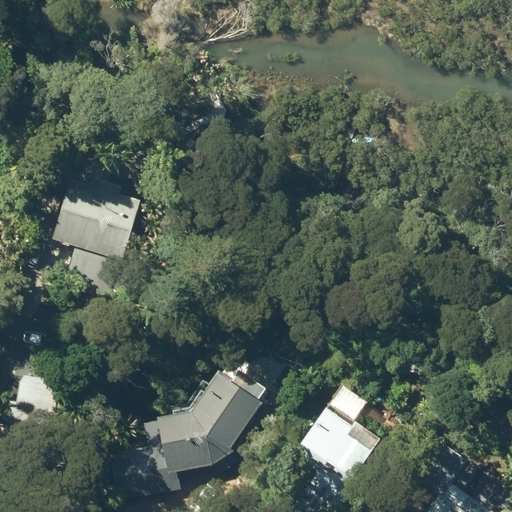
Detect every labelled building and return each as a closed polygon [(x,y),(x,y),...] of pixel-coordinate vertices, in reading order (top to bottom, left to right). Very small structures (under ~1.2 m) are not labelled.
[(64,290),(109,304),(140,198),(119,192),(121,185),(92,176),(90,184),(70,177),(52,238),(76,246),(64,290)] [(404,370),(425,370),(426,345),(404,344),(404,370)] [(267,389),(239,369),(231,380),(219,371),(192,409),(157,416),(158,419),(109,428),(122,500),(181,489),(178,471),(213,465),(232,452),(263,403),(259,400),(267,389)] [(1,438),(60,448),(70,382),(21,375),(17,401),(7,400),(1,438)] [(289,510),(292,511),(335,511),(357,482),(351,478),(381,438),(354,420),(351,424),(327,407),(302,442),(325,458),(289,510)] [(447,444),(422,480),(442,494),(451,482),(453,484),(469,460),(447,444)] [(492,511),(453,484),(451,482),(442,494),(429,511),(492,511)]
